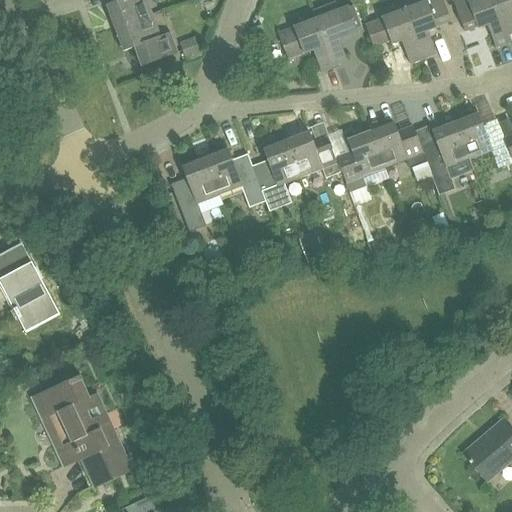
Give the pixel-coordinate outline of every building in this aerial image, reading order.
[(106,5),(115,29),(152,14),(147,0),(118,0),(106,5)] [(443,0),(408,0),(403,2),(424,59),(437,54),(428,31),(437,28),(437,27),(451,21),(443,0)] [(454,0),(465,32),(478,27),(478,29),(488,25),(496,49),(510,44),(493,0),(454,0)] [(511,0),(493,0),(510,44),(511,42),(511,0)] [(313,10),(314,14),(315,13),(336,68),(348,63),(340,40),(359,33),(357,28),(362,27),(354,5),(349,7),(348,5),(339,8),(336,1),(313,10)] [(375,47),(392,41),(393,44),(402,41),(411,64),(424,59),(403,2),(380,11),(383,17),(366,24),(375,47)] [(279,32),(289,59),(314,50),(322,73),(336,68),(315,13),(314,14),(312,14),(314,19),(279,32)] [(160,36),(152,14),(115,29),(123,51),(135,47),(137,52),(145,49),(149,59),(177,49),(170,32),(160,36)] [(492,151),(499,168),(509,165),(511,173),(511,155),(508,146),(501,126),(491,130),(488,122),(483,125),(478,112),(455,121),(470,159),(492,151)] [(395,121),(371,130),(386,168),(408,160),(412,169),(427,162),(425,155),(417,134),(407,138),(404,131),(399,133),(395,121)] [(456,196),(453,190),(456,189),(448,168),(470,159),(455,121),(432,130),(436,142),(432,144),(435,151),(425,155),(427,162),(435,183),(440,195),(441,195),(444,201),(456,196)] [(310,130),(286,139),(301,178),(324,169),(327,178),(343,172),(330,136),(324,122),(312,127),(317,141),(314,142),(310,130)] [(353,152),(347,154),(339,133),(330,136),(343,172),(351,193),(368,186),(364,177),(386,168),(371,130),(349,139),(353,152)] [(265,170),(256,173),(266,200),(269,208),(291,200),(285,184),(301,178),(286,139),(263,148),(268,160),(262,162),(265,170)] [(242,186),(250,207),(266,200),(256,173),(251,161),(241,165),(238,158),(233,160),(228,148),(206,157),(220,195),(242,186)] [(190,231),(207,225),(198,203),(220,195),(206,157),(182,166),(187,178),(181,180),(184,188),(174,192),(190,231)] [(454,234),(458,246),(468,242),(464,230),(454,234)] [(309,264),(326,258),(330,256),(324,242),(321,243),(318,236),(300,243),(309,264)] [(29,329),(58,314),(22,246),(0,257),(0,275),(17,308),(15,308),(20,317),(22,316),(29,329)] [(84,380),(81,375),(34,396),(65,466),(83,458),(93,482),(101,478),(103,482),(131,469),(97,394),(90,397),(82,380),(84,380)] [(486,481),(511,459),(511,427),(505,419),(463,454),(486,481)]
